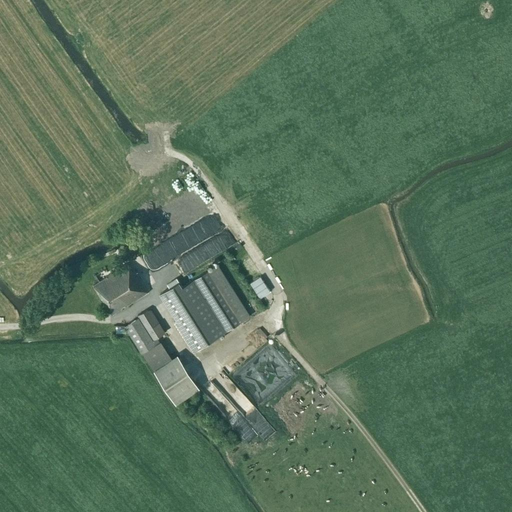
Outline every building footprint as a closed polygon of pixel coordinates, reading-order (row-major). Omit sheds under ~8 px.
[(132,271),(127,264),(93,285),(111,315),(148,293),(133,269),(132,271)] [(182,287),(176,278),(167,284),(169,287),(159,293),(163,299),(195,350),(240,322),(250,315),(217,264),(207,271),(182,287)] [(261,297),(269,292),(261,278),(252,284),(261,297)] [(161,341),(159,342),(157,338),(165,332),(150,308),(137,315),(139,317),(125,326),(142,353),(153,370),(154,369),(176,403),(199,387),(177,354),(172,357),(161,341)] [(212,380),(207,384),(212,390),(217,386),(212,380)] [(228,418),(250,443),(261,433),(265,438),(276,429),(255,404),(243,414),(238,409),(228,418)]
